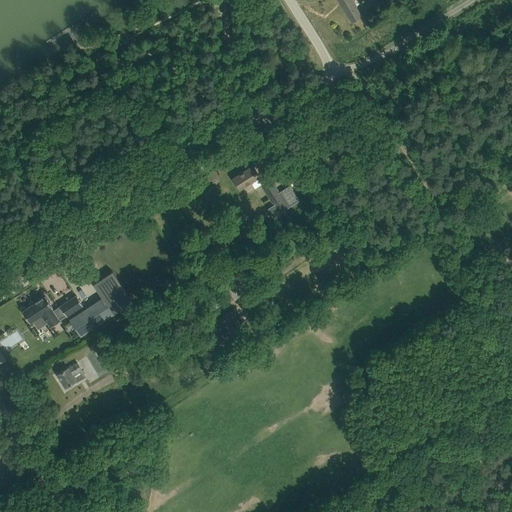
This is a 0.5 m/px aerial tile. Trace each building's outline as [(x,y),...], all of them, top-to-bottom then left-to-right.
[(363,16),(357,6),(365,0),(364,0),(338,0),(351,22),(363,16)] [(233,178),(240,189),(257,179),(261,176),(254,165),(246,171),(246,170),(233,178)] [(262,185),(273,202),(275,207),(285,201),(271,179),(262,185)] [(160,282),(151,288),(158,299),(159,298),(167,293),(160,282)] [(228,290),(225,292),(230,300),(230,301),(234,299),(228,290)] [(54,308),(46,296),(43,298),(43,297),(37,301),(37,302),(23,311),(31,323),(43,315),(51,326),(60,320),(52,309),(54,308)] [(77,296),(61,306),(67,315),(83,305),(77,296)] [(102,297),(70,319),(81,336),(114,314),(102,297)] [(232,339),(248,329),(246,326),(234,308),(218,319),(231,340),(232,339)] [(66,387),(70,384),(75,381),(76,383),(86,376),(77,362),(58,374),(66,387)]
